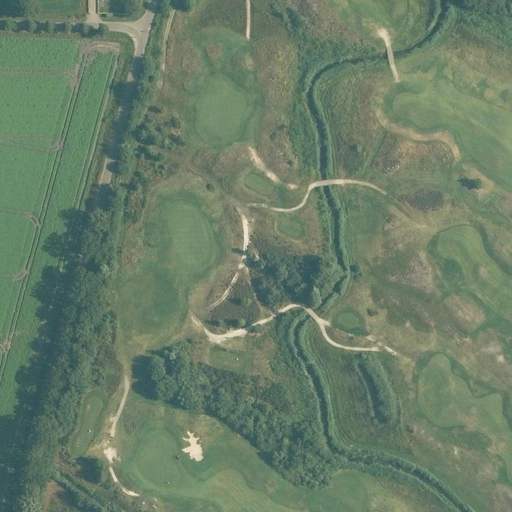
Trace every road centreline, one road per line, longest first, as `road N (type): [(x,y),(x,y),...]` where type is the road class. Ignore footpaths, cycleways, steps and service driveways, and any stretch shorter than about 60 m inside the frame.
road 1 (unclassified): [(20,511),(144,34)]
road 2 (unclassified): [(144,34),(0,26)]
